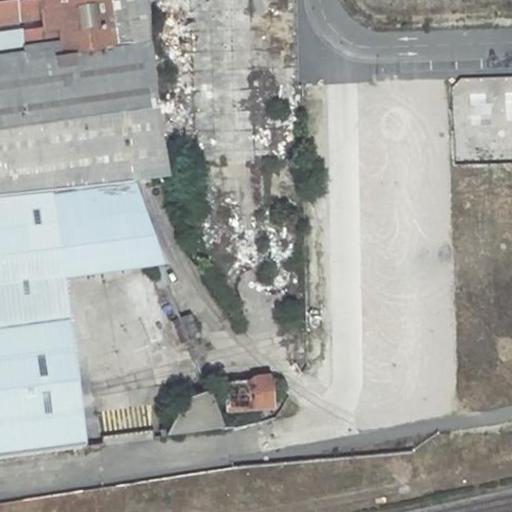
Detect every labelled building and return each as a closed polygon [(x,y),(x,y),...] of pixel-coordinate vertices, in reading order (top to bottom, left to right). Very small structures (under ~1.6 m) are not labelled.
[(0,0),(0,197),(129,184),(128,182),(147,176),(168,175),(159,107),(148,0),(0,0)] [(0,459),(81,448),(74,391),(59,281),(158,268),(129,184),(0,197),(0,459)] [(189,315),(178,319),(187,342),(198,337),(189,315)] [(271,408),(268,379),(222,383),(222,386),(213,387),(214,405),(224,405),(224,412),(271,408)] [(164,437),(221,429),(207,392),(182,401),(164,437)]
